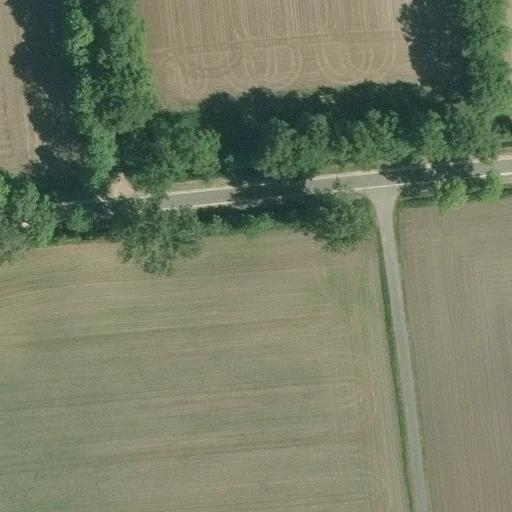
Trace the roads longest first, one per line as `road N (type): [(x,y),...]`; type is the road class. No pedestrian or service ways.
road 1 (tertiary): [(511,166),(0,219)]
road 2 (track): [(380,180),(423,511)]
road 3 (track): [(97,0),(122,206)]
